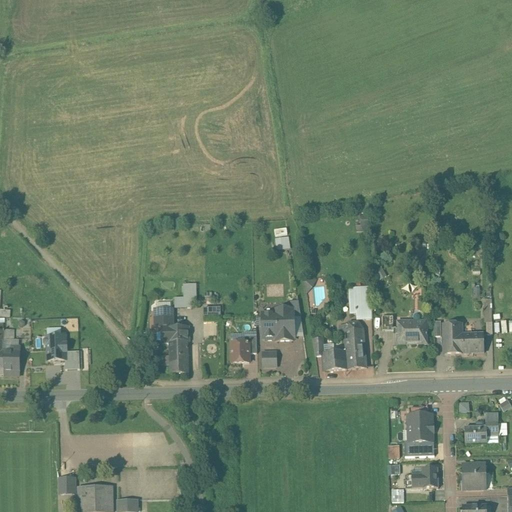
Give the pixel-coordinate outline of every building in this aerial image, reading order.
[(286,228),(274,231),(276,237),(287,234),(286,228)] [(289,250),(288,238),(274,240),(275,252),(289,250)] [(382,267),(376,270),(380,280),(387,277),(382,267)] [(325,278),(306,280),(309,314),(316,313),(316,307),(314,288),(325,287),(325,278)] [(370,288),(354,289),(354,295),(348,295),(349,314),(356,314),(356,320),(371,319),(371,294),(370,294),(370,288)] [(173,298),(173,309),(191,309),(191,298),(173,298)] [(316,307),(316,313),(328,311),(328,298),(324,299),(319,306),(316,307)] [(202,316),(219,316),(219,307),(202,308),(202,316)] [(292,308),(273,309),(274,313),(260,313),(260,338),(263,338),(265,340),(270,339),(272,338),(274,338),(274,340),(291,340),(291,337),(292,337),(292,308)] [(0,310),(0,317),(10,318),(11,311),(0,310)] [(175,311),(159,311),(159,326),(175,326),(175,311)] [(393,332),(393,318),(382,318),(382,332),(393,332)] [(426,323),(397,324),(398,346),(426,345),(426,323)] [(363,331),(352,332),(352,326),(340,327),(340,335),(345,334),(347,362),(347,371),(366,369),(364,340),(363,340),(363,331)] [(461,326),(443,327),(444,355),(462,355),(461,336),(461,326)] [(188,329),(162,330),(162,344),(169,344),(187,343),(188,344),(189,344),(188,329)] [(14,331),(3,331),(3,341),(14,341),(14,331)] [(484,335),(461,336),(462,355),(484,354),(484,335)] [(257,355),(256,337),(245,337),(245,344),(249,344),(249,355),(257,355)] [(65,338),(56,338),(55,338),(54,338),(47,339),(47,340),(46,340),(44,342),(44,345),(46,347),(47,347),(48,362),(66,362),(65,354),(67,354),(66,346),(65,346),(65,338)] [(322,340),(313,341),(315,358),(322,357),(322,355),(323,355),(322,340)] [(187,343),(169,344),(170,376),(188,376),(188,344),(187,343)] [(245,344),(231,345),(231,365),(249,364),(249,355),(249,344),(245,344)] [(11,348),(11,351),(8,351),(8,348),(4,347),(4,351),(4,374),(4,378),(19,378),(19,348),(11,348)] [(276,354),(263,355),(263,369),(276,368),(276,354)] [(323,355),(322,355),(322,357),(324,373),(347,371),(347,362),(335,363),(335,354),(323,355)] [(499,405),(503,413),(511,408),(511,405),(509,400),(499,405)] [(458,401),(458,413),(469,413),(468,401),(458,401)] [(498,444),(498,414),(485,414),(485,426),(486,444),(498,444)] [(410,417),(404,417),(405,451),(415,451),(415,445),(433,444),(433,435),(434,436),(433,426),(432,426),(432,416),(428,417),(410,417)] [(485,426),(463,427),(463,445),(486,444),(485,426)] [(399,476),(398,446),(388,447),(389,476),(399,476)] [(486,466),(462,467),(463,491),(487,490),(486,466)] [(422,471),(422,475),(410,475),(410,490),(422,490),(422,491),(438,490),(438,470),(422,471)] [(69,480),(68,473),(60,473),(60,480),(59,480),(59,496),(75,495),(75,479),(69,480)] [(111,511),(111,488),(79,489),(79,511),(111,511)] [(403,503),(403,490),(391,490),(391,504),(403,503)] [(138,511),(139,502),(116,502),(116,511),(138,511)]
